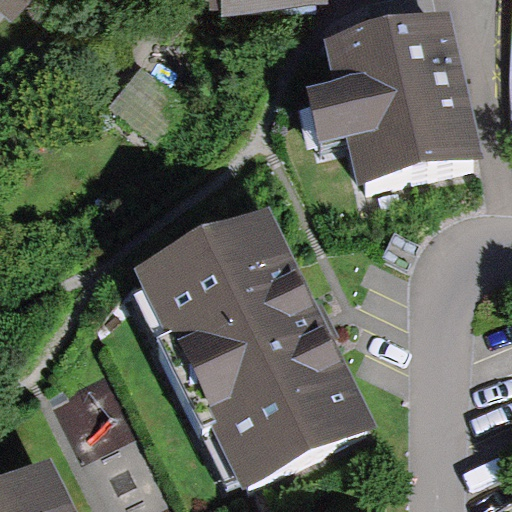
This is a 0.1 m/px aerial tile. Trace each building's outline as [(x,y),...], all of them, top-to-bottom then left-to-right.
[(0,0),(0,24),(9,14),(16,19),(32,0),(0,0)] [(226,0),(228,15),(331,5),(330,0),(226,0)] [(351,152),(361,197),(475,172),(451,67),(442,24),(324,50),(333,92),(309,98),(323,158),(351,152)] [(211,433),(241,491),(375,423),(266,211),(131,280),(159,334),(140,344),(191,443),(211,433)] [(0,511),(67,511),(48,473),(0,496),(0,511)]
